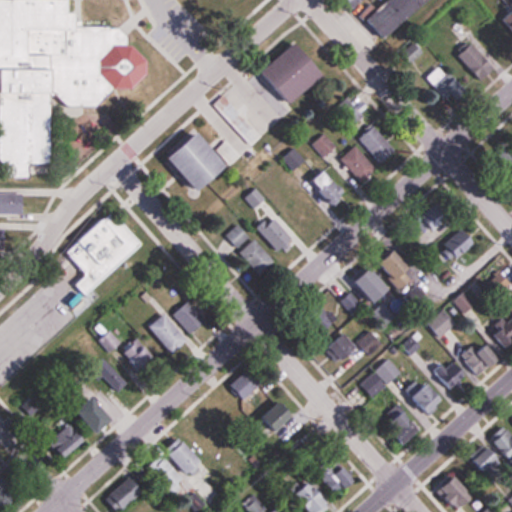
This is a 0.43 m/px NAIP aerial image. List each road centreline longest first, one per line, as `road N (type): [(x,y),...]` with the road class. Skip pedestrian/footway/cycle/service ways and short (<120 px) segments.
road 1 (secondary): [(49,511),(511,90)]
road 2 (residential): [(418,511),(116,164)]
road 3 (residential): [(0,286),(77,200),(294,0)]
road 4 (residential): [(511,231),(308,0)]
road 5 (secondary): [(365,511),(511,379)]
